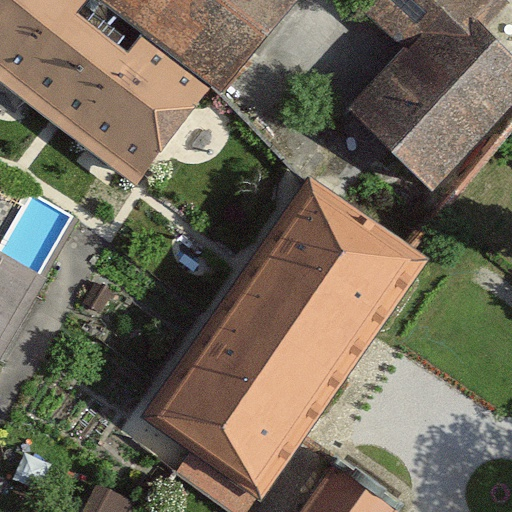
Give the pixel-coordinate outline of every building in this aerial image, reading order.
[(0,0),(0,84),(144,194),(202,114),(158,81),(84,21),(55,0),(0,0)] [(103,0),(100,0),(84,21),(158,81),(176,59),(103,0)] [(103,0),(176,59),(213,89),(230,101),(306,0),(103,0)] [(480,26),(496,0),(373,0),(365,10),(410,53),(480,26)] [(350,115),(436,198),(511,119),(511,55),(480,26),(410,53),(350,115)] [(167,491),(196,511),(258,511),(431,269),(321,191),(155,427),(193,454),(167,491)] [(0,366),(47,279),(0,251),(0,366)] [(404,511),(338,466),(305,511),(404,511)]
